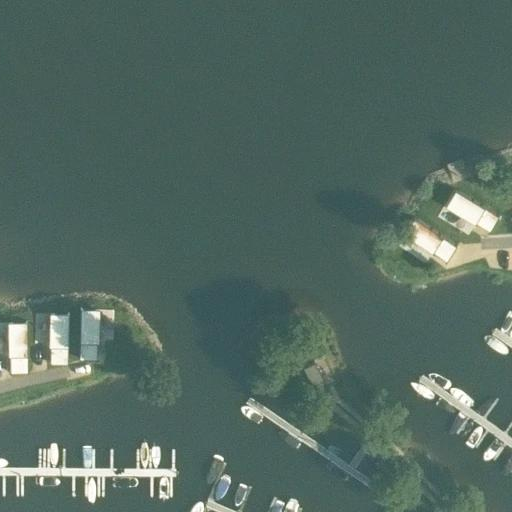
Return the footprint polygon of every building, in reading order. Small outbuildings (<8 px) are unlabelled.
[(477,245),(502,245),(502,221),(476,222),(477,245)] [(408,268),(430,259),(417,229),(396,238),(408,268)] [(443,230),(445,252),(466,250),(464,229),(443,230)] [(111,356),(129,351),(123,329),(104,334),(111,356)] [(319,341),(297,345),(300,361),(322,356),(319,341)] [(47,348),(23,352),(28,376),(52,371),(47,348)] [(5,359),(0,359),(0,384),(10,382),(5,359)]
